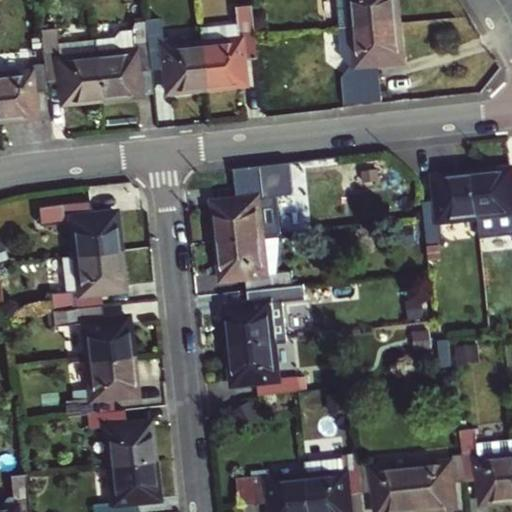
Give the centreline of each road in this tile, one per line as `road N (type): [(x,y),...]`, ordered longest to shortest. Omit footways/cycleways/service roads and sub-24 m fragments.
road 1 (residential): [(161,152),(199,511)]
road 2 (residential): [(161,152),(511,114)]
road 3 (residential): [(0,175),(161,152)]
